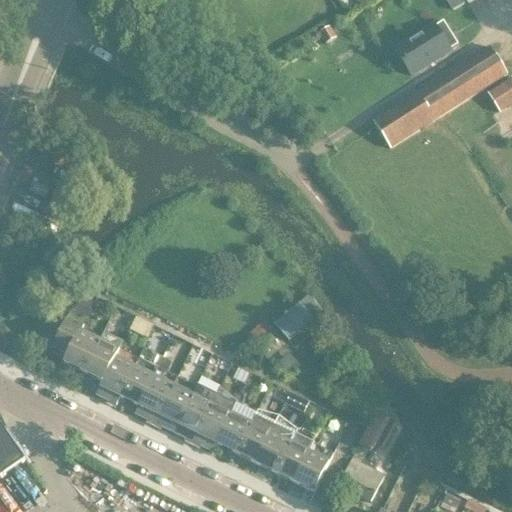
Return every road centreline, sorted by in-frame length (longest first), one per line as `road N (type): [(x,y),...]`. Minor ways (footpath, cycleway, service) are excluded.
road 1 (unclassified): [(43,14),(274,149),(297,173)]
road 2 (residential): [(250,511),(0,385)]
road 3 (track): [(491,38),(291,167)]
road 4 (tertiary): [(0,130),(43,14)]
